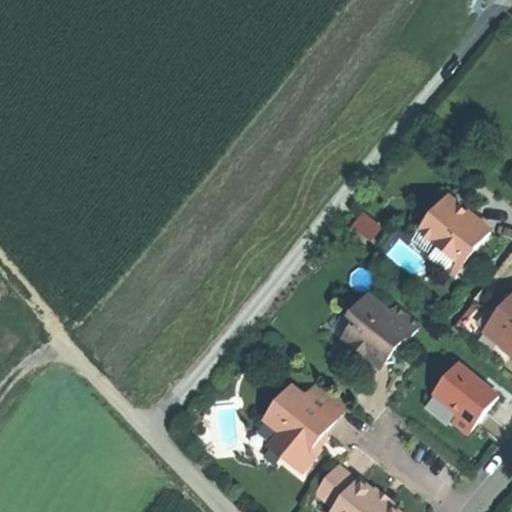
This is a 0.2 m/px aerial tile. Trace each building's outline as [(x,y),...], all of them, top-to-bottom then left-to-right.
[(454,206),(458,202),(449,194),(445,199),(454,206)] [(473,214),(458,202),(454,206),(445,199),(422,227),(436,238),(434,241),(457,260),(472,242),(476,246),(491,228),(473,214)] [(456,271),(476,246),(472,242),(457,260),(452,267),(456,271)] [(370,293),(351,316),(356,319),(344,335),(368,354),(368,364),(381,363),(396,362),(394,349),(399,342),(403,345),(421,324),(398,304),(393,311),(370,293)] [(511,293),(508,298),(493,301),(495,315),(486,329),(502,342),(511,350),(511,293)] [(495,315),(493,301),(473,326),(497,346),(502,342),(486,329),(495,315)] [(356,319),(351,316),(345,311),(333,326),(344,335),(356,319)] [(460,409),(453,418),(469,430),(483,412),(497,393),(458,362),(436,390),(460,409)] [(348,405),(317,380),(305,395),(292,385),(265,418),(281,431),(275,438),(289,450),(285,456),(302,470),(323,445),(319,441),(332,425),(348,405)] [(451,420),(453,418),(460,409),(436,390),(427,401),(451,420)] [(289,450),(275,438),(270,444),(285,456),(289,450)] [(339,464),(318,491),(337,506),(332,511),(400,511),(388,503),(373,491),(339,464)] [(377,486),(373,491),(388,503),(392,498),(384,492),(377,486)]
